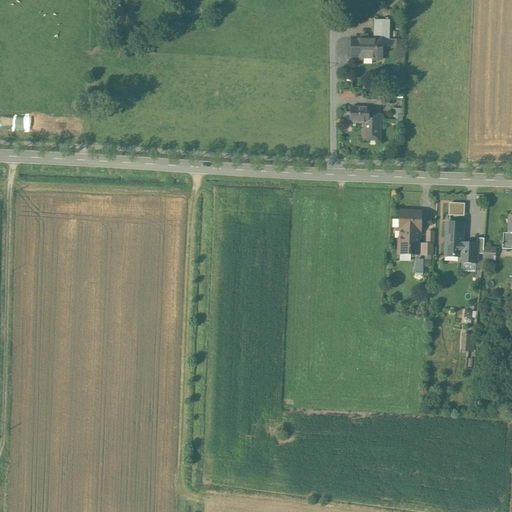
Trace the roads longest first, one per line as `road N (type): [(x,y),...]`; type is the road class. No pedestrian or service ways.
road 1 (tertiary): [(0,157),(511,181)]
road 2 (track): [(181,511),(197,167)]
